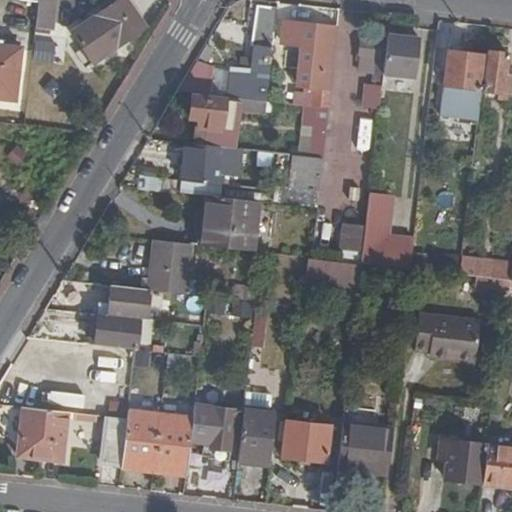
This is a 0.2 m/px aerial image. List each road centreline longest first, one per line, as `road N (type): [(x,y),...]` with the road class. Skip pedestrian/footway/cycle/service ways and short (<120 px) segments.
road 1 (tertiary): [(201,0),(0,330)]
road 2 (residential): [(138,511),(0,496)]
